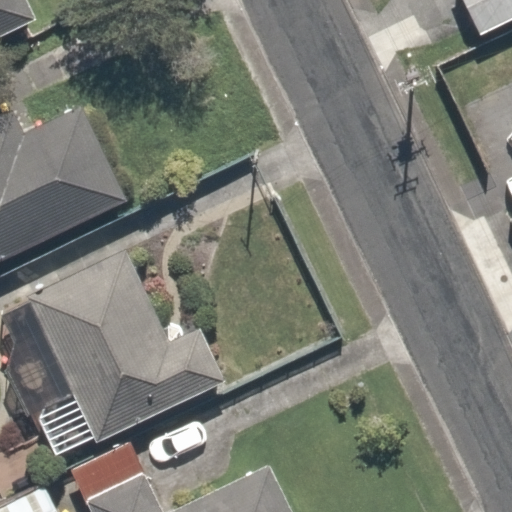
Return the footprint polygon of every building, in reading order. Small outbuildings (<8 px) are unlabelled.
[(0,0),(0,31),(34,16),(25,0),(0,0)] [(511,15),(511,0),(461,0),(477,32),(511,15)] [(10,106),(0,110),(0,252),(122,194),(77,103),(21,130),(10,106)] [(122,244),(24,290),(69,389),(40,402),(36,416),(53,451),(92,434),(94,438),(223,376),(197,322),(181,330),(176,324),(171,321),(165,322),(160,323),(122,244)] [(292,511),(267,457),(161,509),(129,437),(69,465),(91,511),(292,511)] [(0,511),(57,511),(43,482),(0,502),(0,511)]
